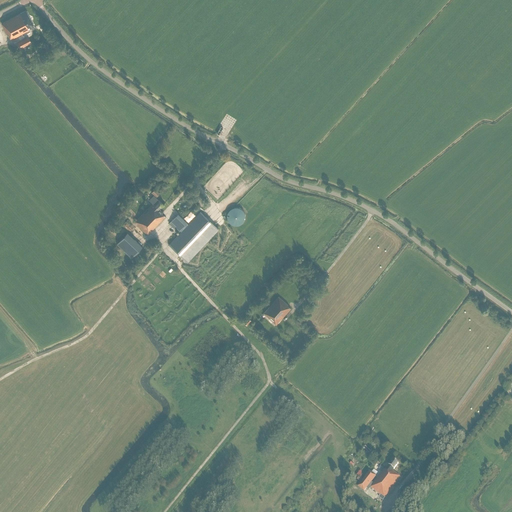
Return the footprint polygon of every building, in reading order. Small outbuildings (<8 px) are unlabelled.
[(10,40),(34,27),(26,11),(1,24),(7,36),(8,35),(10,40)] [(27,50),(26,46),(31,44),(28,37),(17,43),(20,50),(21,49),(23,52),(27,50)] [(158,200),(154,196),(150,200),(150,201),(153,204),(134,222),(138,226),(137,226),(147,236),(165,217),(161,214),(162,213),(159,210),(163,205),(158,200)] [(235,225),(237,225),(238,225),(239,225),(240,224),(241,224),(242,223),(243,222),(243,221),(244,221),(244,220),(245,219),(245,218),(245,217),(245,216),(245,215),(245,214),(245,213),(244,213),(244,212),(244,211),(243,210),(242,210),(241,209),(240,208),(239,208),(238,207),(237,207),(236,207),(235,207),(234,207),(234,208),(232,208),(231,209),(230,209),(230,210),(229,210),(229,211),(228,212),(228,213),(227,214),(227,215),(227,216),(227,217),(227,218),(228,219),(228,220),(228,221),(229,221),(229,222),(230,223),(231,224),(232,224),(233,225),(234,225),(235,225)] [(218,230),(200,212),(188,225),(187,223),(178,215),(170,222),(181,233),(169,245),(187,262),(218,230)] [(131,258),(142,247),(127,233),(117,244),(131,258)] [(264,314),(276,325),(291,309),(288,306),(289,305),(279,298),(264,314)] [(369,453),(372,450),(366,445),(364,448),(369,453)] [(398,463),(393,460),(385,470),(384,469),(374,484),(371,482),(376,476),(370,471),(358,487),(364,492),(367,488),(369,489),(370,488),(381,496),(379,497),(382,499),(384,497),(385,498),(400,477),(393,471),(398,463)]
